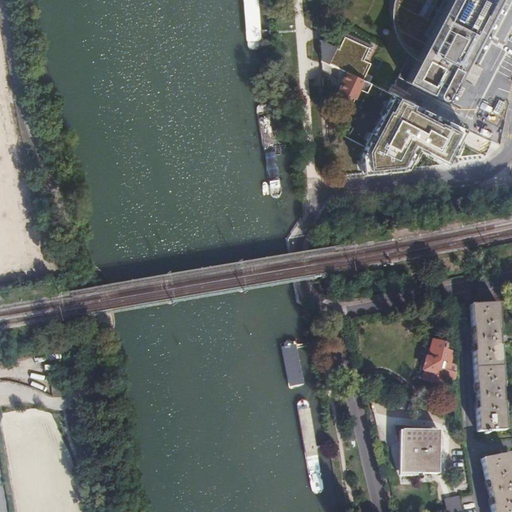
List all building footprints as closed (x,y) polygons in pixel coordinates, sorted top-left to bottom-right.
[(388,0),(385,9),(384,19),(384,29),(386,38),(390,47),(395,55),(402,63),(409,69),(403,80),(442,100),(495,0),(388,0)] [(339,44),(338,48),(319,39),(320,61),(323,62),(342,71),(346,73),(342,82),(343,83),(339,90),(335,96),(337,100),(343,103),(346,102),(352,105),(355,98),(354,98),(358,90),(366,93),(370,84),(362,80),(371,63),(363,59),(365,55),(368,57),(373,46),(342,31),(336,42),(339,44)] [(0,48),(0,114),(2,128),(16,126),(9,80),(5,81),(0,48)] [(417,150),(445,164),(464,129),(393,95),(364,153),(366,174),(406,170),(417,150)] [(22,151),(10,155),(28,215),(40,211),(22,151)] [(20,230),(30,267),(44,264),(47,274),(55,272),(42,224),(20,230)] [(0,271),(1,281),(16,279),(14,269),(0,270),(0,271)] [(477,432),(505,431),(498,303),(476,305),(469,305),(477,432)] [(452,388),(456,373),(456,365),(451,363),(454,351),(447,350),(448,343),(431,338),(427,356),(425,355),(421,372),(423,372),(421,381),(452,388)] [(402,430),(401,473),(439,474),(440,430),(402,430)] [(511,511),(511,470),(508,452),(480,458),(491,511),(511,511)] [(446,511),(457,510),(455,497),(444,499),(446,511)]
